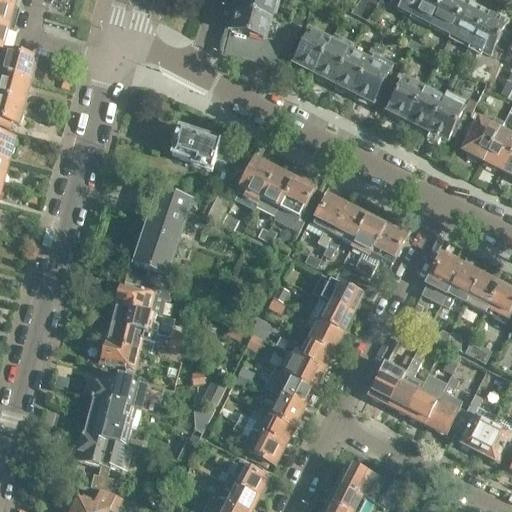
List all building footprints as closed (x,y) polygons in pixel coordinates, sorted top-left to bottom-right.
[(0,0),(0,5),(14,9),(16,0),(0,0)] [(237,9),(236,11),(273,21),(278,0),(236,0),(234,8),(237,9)] [(361,0),(351,15),(358,19),(367,24),(381,3),(376,0),(361,0)] [(394,0),(390,8),(410,19),(420,0),(394,0)] [(420,0),(410,19),(430,29),(444,0),(420,0)] [(458,0),(444,0),(430,29),(450,39),(467,5),(458,0)] [(479,8),(470,3),(469,6),(467,5),(450,39),(469,49),(487,15),(478,11),(479,8)] [(0,27),(9,30),(14,9),(0,5),(0,27)] [(228,35),(223,56),(240,65),(263,71),(266,72),(268,71),(271,70),(272,68),(273,67),(279,70),(278,70),(280,71),(301,28),(299,28),(273,21),(236,11),(234,18),(232,18),(232,17),(231,17),(226,35),(227,35),(228,35)] [(487,15),(469,49),(490,60),(491,58),(490,58),(496,46),(504,50),(511,33),(505,29),(507,25),(498,21),(499,18),(490,13),(488,16),(487,15)] [(286,24),(299,28),(301,20),(288,17),(286,24)] [(0,51),(3,52),(9,30),(0,27),(0,51)] [(309,32),(292,65),(296,66),(295,69),(304,74),(305,71),(314,76),(331,42),(310,31),(309,32)] [(406,48),(417,54),(421,46),(411,40),(406,48)] [(316,76),(314,79),(323,84),(325,81),(334,86),(351,52),(331,42),(314,76),(316,76)] [(426,58),(436,64),(441,56),(430,50),(426,58)] [(0,53),(0,74),(31,83),(37,61),(5,52),(4,55),(0,53)] [(335,86),(334,89),(343,94),(344,91),(353,95),(370,62),(351,52),(334,86),(335,86)] [(445,68),(456,74),(460,66),(450,60),(445,68)] [(370,62),(353,95),(355,96),(354,99),(363,104),(364,101),(373,106),(380,93),(387,97),(395,81),(388,78),(390,73),(391,74),(391,73),(370,62)] [(500,95),(508,99),(511,91),(511,73),(500,95)] [(0,97),(25,105),(31,83),(0,74),(0,97)] [(394,100),(388,113),(397,118),(396,121),(405,125),(406,122),(408,123),(424,89),(405,80),(402,85),(395,81),(387,97),(394,100)] [(63,83),(61,90),(70,93),(72,85),(63,83)] [(417,128),(415,130),(424,135),(426,132),(428,133),(445,100),(424,89),(408,123),(417,128)] [(0,129),(10,133),(12,125),(19,127),(25,105),(0,97),(0,129)] [(445,100),(428,133),(436,138),(435,140),(444,145),(445,142),(448,144),(464,111),(465,112),(466,111),(445,100)] [(492,126),(480,119),(463,153),(466,154),(467,157),(472,160),(475,158),(483,163),(501,130),(504,125),(495,120),(492,126)] [(173,149),(171,157),(189,165),(189,168),(211,175),(214,166),(226,170),(232,153),(219,149),(220,145),(178,130),(178,131),(172,133),(169,142),(172,147),(172,148),(173,149)] [(511,135),(501,130),(483,163),(486,164),(487,167),(492,170),(495,169),(504,173),(511,157),(511,135)] [(0,161),(9,164),(15,142),(0,137),(0,161)] [(0,184),(3,185),(9,164),(0,161),(0,184)] [(256,162),(241,190),(236,199),(256,210),(261,200),(275,172),(256,162)] [(275,172),(261,200),(256,210),(275,220),(280,210),(294,181),(275,172)] [(280,210),(275,220),(273,224),(298,237),(313,206),(309,203),(315,192),(294,181),(280,210)] [(135,267),(148,272),(145,282),(166,294),(171,278),(169,277),(194,206),(160,194),(135,267)] [(328,199),(314,227),(326,234),(320,246),(327,250),(333,238),(348,209),(328,199)] [(218,200),(215,206),(227,212),(231,206),(218,200)] [(215,206),(208,220),(221,226),(227,212),(215,206)] [(333,238),(327,250),(323,257),(332,261),(342,242),(353,247),(367,219),(348,209),(333,238)] [(233,236),(239,224),(228,218),(222,230),(233,236)] [(367,219),(353,247),(363,253),(353,271),(361,276),(371,257),(386,228),(367,219)] [(386,228),(371,257),(361,276),(370,280),(381,262),(392,267),(406,239),(386,228)] [(265,244),(270,236),(261,231),(256,240),(265,244)] [(270,236),(265,244),(273,248),(278,237),(271,234),(270,236)] [(442,257),(428,285),(421,298),(441,309),(462,267),(442,257)] [(308,266),(316,270),(319,263),(312,259),(308,266)] [(466,307),(481,277),(462,267),(441,309),(447,312),(453,301),(466,307)] [(339,274),(334,284),(353,294),(358,284),(339,274)] [(127,289),(122,288),(116,309),(161,320),(165,303),(166,304),(169,305),(173,297),(166,294),(145,282),(131,275),(127,289)] [(485,317),(500,287),(481,277),(466,307),(485,317)] [(329,282),(324,291),(332,295),(327,305),(352,318),(362,299),(354,294),(353,294),(334,284),(329,282)] [(354,294),(362,299),(373,304),(379,291),(366,283),(365,285),(360,283),(354,294)] [(274,286),(268,299),(278,304),(284,291),(274,286)] [(511,292),(500,287),(485,317),(505,327),(507,323),(511,326),(511,292)] [(282,317),(286,309),(273,303),(269,311),(282,317)] [(321,315),(314,312),(310,320),(343,337),(352,318),(327,305),(321,315)] [(161,320),(116,309),(112,327),(143,335),(188,346),(190,338),(159,329),(161,320)] [(255,317),(246,334),(264,344),(273,326),(255,317)] [(310,320),(306,328),(313,332),(308,342),(333,355),(343,337),(310,320)] [(112,327),(107,345),(140,354),(141,354),(152,357),(155,347),(167,350),(180,354),(185,355),(188,346),(143,335),(112,327)] [(245,350),(251,340),(237,333),(231,343),(245,350)] [(435,340),(446,346),(451,336),(444,333),(440,334),(436,337),(435,340)] [(451,335),(451,336),(446,346),(461,354),(459,340),(451,335)] [(263,344),(254,339),(248,351),(257,356),(263,344)] [(303,352),(296,348),(291,357),(324,374),(333,355),(308,342),(303,352)] [(471,344),(465,356),(484,365),(490,353),(471,344)] [(140,354),(107,345),(102,365),(125,371),(123,377),(134,379),(135,374),(136,374),(140,354)] [(288,356),(281,369),(277,371),(276,373),(314,392),(324,374),(291,357),(288,356)] [(402,366),(409,369),(413,360),(407,356),(402,366)] [(413,360),(409,369),(405,375),(388,408),(407,418),(420,392),(424,385),(414,380),(418,373),(417,372),(421,364),(413,360)] [(250,384),(253,376),(240,370),(237,377),(250,384)] [(383,373),(369,399),(388,408),(405,375),(397,371),(394,378),(383,373)] [(275,373),(269,383),(265,392),(271,395),(304,411),(314,392),(276,373),(275,373)] [(188,377),(190,388),(202,386),(201,375),(188,377)] [(95,400),(94,403),(133,413),(134,411),(138,412),(145,386),(133,383),(108,377),(107,383),(97,381),(93,400),(95,400)] [(426,428),(445,437),(449,431),(456,434),(466,415),(459,411),(464,403),(453,397),(455,392),(459,384),(451,379),(446,389),(426,428)] [(244,392),(248,384),(240,380),(236,388),(244,392)] [(511,390),(511,384),(503,380),(497,392),(509,397),(511,390)] [(199,407),(208,411),(213,414),(227,384),(221,383),(210,385),(199,407)] [(407,418),(426,428),(443,395),(435,390),(431,398),(420,392),(407,418)] [(262,413),(269,417),(295,430),(304,411),(271,395),(262,413)] [(482,404),(474,399),(466,415),(456,434),(463,438),(459,444),(479,455),(496,421),(478,411),(482,404)] [(93,414),(91,422),(123,430),(124,429),(135,432),(136,424),(132,423),(134,413),(133,413),(94,403),(91,412),(93,414)] [(201,436),(213,414),(208,411),(194,413),(195,432),(201,436)] [(501,412),(496,421),(479,455),(498,465),(502,456),(509,460),(511,454),(511,438),(501,433),(509,417),(501,412)] [(237,425),(252,433),(285,449),(295,430),(269,417),(264,428),(256,424),(249,421),(241,417),(237,425)] [(87,429),(84,439),(114,446),(113,446),(128,450),(131,451),(135,432),(124,429),(123,430),(91,422),(89,428),(87,429)] [(241,437),(248,441),(243,451),(253,456),(251,461),(265,468),(267,463),(276,468),(285,449),(252,433),(237,425),(233,432),(242,436),(241,437)] [(188,445),(196,449),(199,441),(192,438),(188,445)] [(114,446),(84,439),(83,441),(82,441),(76,464),(99,469),(97,477),(92,476),(89,488),(110,496),(114,482),(105,479),(107,471),(108,471),(109,470),(123,474),(128,450),(113,446),(114,446)] [(187,465),(196,449),(186,446),(177,462),(187,465)] [(212,474),(210,478),(259,502),(269,482),(266,481),(269,477),(246,464),(243,468),(234,464),(234,465),(233,464),(226,476),(214,470),(212,474)] [(348,467),(338,487),(366,501),(376,482),(348,467)] [(198,472),(210,478),(212,474),(200,468),(198,472)] [(391,473),(382,468),(379,475),(388,480),(391,473)] [(206,484),(218,490),(212,502),(223,508),(231,511),(254,511),(259,502),(210,478),(206,484)] [(181,487),(190,492),(193,484),(185,480),(181,487)] [(338,487),(328,506),(339,511),(360,511),(366,501),(338,487)] [(174,492),(168,504),(177,508),(182,497),(174,492)] [(78,499),(72,511),(117,511),(122,501),(101,493),(95,507),(78,499)] [(212,502),(208,501),(202,511),(231,511),(223,508),(212,502)]
